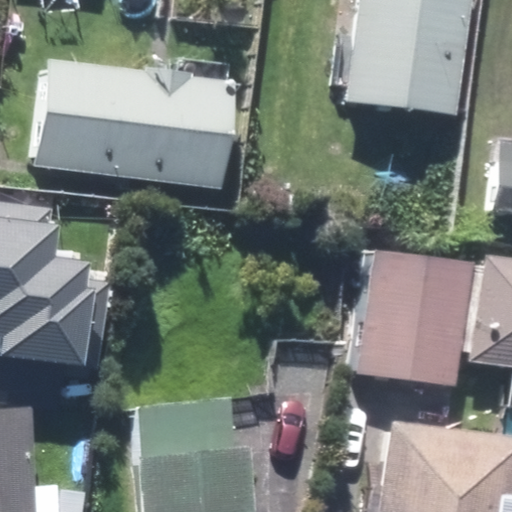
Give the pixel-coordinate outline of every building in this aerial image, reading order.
[(350,0),(343,99),(455,108),(463,0),(350,0)] [(41,56),(30,165),(217,184),(229,75),(41,56)] [(511,144),(488,142),(482,212),(511,214),(511,144)] [(0,334),(2,335),(0,346),(0,353),(87,365),(97,289),(85,288),(88,266),(48,261),(55,211),(0,203),(0,334)] [(469,254),(382,245),(368,370),(456,380),(469,254)] [(471,359),(509,362),(505,405),(511,405),(511,255),(479,253),(471,359)] [(242,511),(229,388),(124,399),(136,511),(242,511)] [(52,511),(51,485),(27,487),(21,405),(0,406),(0,511),(52,511)] [(511,511),(511,430),(375,420),(367,511),(511,511)]
